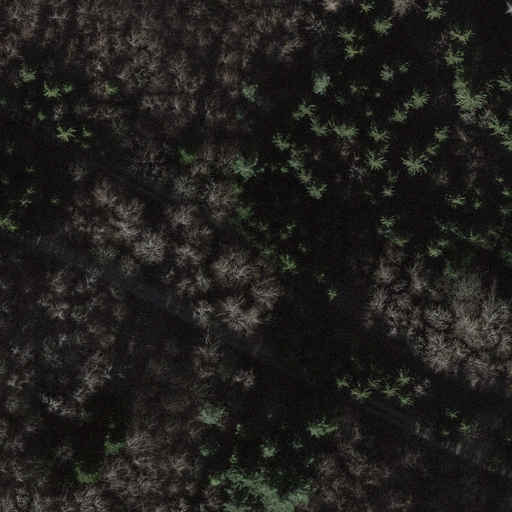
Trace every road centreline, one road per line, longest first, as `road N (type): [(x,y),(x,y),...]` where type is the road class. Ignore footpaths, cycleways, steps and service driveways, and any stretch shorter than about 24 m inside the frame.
road 1 (track): [(511,403),(446,380),(0,106)]
road 2 (track): [(0,227),(124,274),(244,344),(511,463)]
road 3 (track): [(388,0),(467,115),(511,158)]
